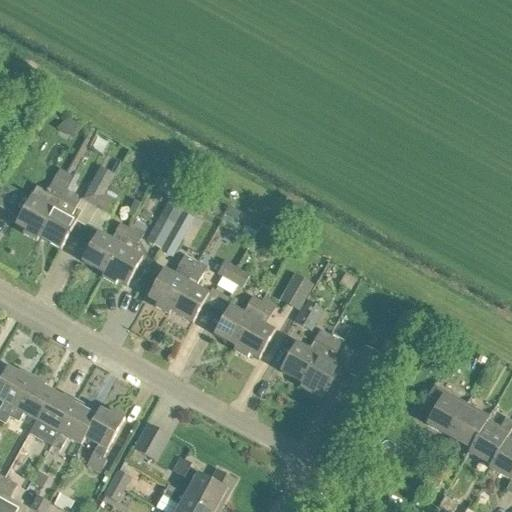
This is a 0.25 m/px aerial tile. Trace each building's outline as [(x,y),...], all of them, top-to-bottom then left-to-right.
[(98,210),(113,183),(116,178),(100,169),(83,201),(98,210)] [(0,190),(0,218),(16,227),(25,232),(23,236),(37,244),(39,240),(38,240),(63,195),(64,195),(65,192),(52,184),(46,195),(36,190),(31,200),(3,184),(0,190)] [(77,224),(71,220),(80,202),(77,200),(79,197),(66,190),(65,192),(64,195),(63,195),(38,240),(39,240),(61,252),(77,224)] [(104,198),(98,210),(111,217),(117,205),(104,198)] [(160,251),(174,227),(160,219),(146,244),(160,251)] [(161,252),(172,258),(187,232),(177,225),(161,252)] [(104,276),(129,232),(120,227),(111,243),(98,235),(82,264),(104,276)] [(129,232),(104,276),(102,280),(115,287),(117,284),(127,289),(141,263),(143,264),(147,257),(139,244),(144,235),(131,228),(129,232)] [(184,258),(173,277),(164,272),(148,301),(157,306),(155,310),(169,317),(171,313),(198,265),(184,258)] [(198,265),(171,313),(193,326),(209,297),(195,290),(206,270),(198,265)] [(230,283),(237,272),(224,265),(218,276),(230,283)] [(249,279),(237,272),(230,283),(243,290),(249,279)] [(299,313),(313,287),(294,277),(280,302),(299,313)] [(236,349),(261,305),(252,300),(243,316),(230,309),(214,337),(236,349)] [(261,305),(236,349),(234,353),(247,361),(250,357),(259,362),(275,334),(265,328),(276,309),(263,301),(261,305)] [(306,303),(294,324),(312,333),(323,312),(306,303)] [(280,374),(302,386),(329,338),(320,333),(309,353),(296,345),(280,374)] [(342,345),(329,338),(302,386),(300,390),(313,397),(316,393),(325,399),(341,370),(327,363),(332,354),(336,357),(342,345)] [(365,385),(380,357),(366,349),(350,377),(365,385)] [(10,420),(32,379),(19,371),(17,375),(8,370),(0,383),(0,402),(6,406),(0,415),(0,423),(6,427),(10,420)] [(37,423),(52,395),(43,390),(45,386),(32,379),(10,420),(18,425),(23,416),(37,423)] [(449,439),(467,407),(434,389),(425,404),(436,410),(426,427),(449,439)] [(52,395),(37,423),(32,432),(29,436),(51,448),(77,403),(63,396),(61,400),(52,395)] [(60,453),(63,449),(67,440),(81,448),(85,440),(96,419),(87,414),(89,410),(77,403),(51,448),(60,453)] [(470,451),(487,423),(489,420),(467,407),(449,439),(470,451)] [(85,440),(98,447),(87,467),(100,475),(106,463),(102,461),(125,420),(111,413),(109,417),(100,411),(96,419),(85,440)] [(490,467),(507,439),(511,430),(511,423),(506,420),(500,431),(487,423),(470,451),(468,455),(490,467)] [(156,464),(170,440),(148,427),(134,452),(156,464)] [(511,442),(507,439),(490,467),(488,471),(511,484),(511,482),(511,442)] [(186,498),(211,511),(215,511),(219,505),(223,507),(236,483),(217,473),(211,483),(186,469),(188,465),(181,461),(173,474),(193,485),(186,498)] [(112,486),(123,492),(130,480),(119,473),(112,486)] [(423,486),(432,492),(438,490),(442,482),(429,475),(423,486)] [(4,481),(0,488),(0,493),(10,500),(17,488),(4,481)] [(32,484),(20,505),(21,506),(31,511),(42,490),(32,484)] [(117,505),(123,492),(112,486),(105,499),(117,505)] [(211,511),(186,498),(170,489),(165,499),(181,507),(178,511),(211,511)] [(47,511),(54,500),(43,494),(37,506),(47,511)] [(59,496),(53,507),(62,511),(69,511),(74,504),(59,496)] [(454,511),(458,506),(445,499),(439,510),(442,511),(454,511)] [(0,511),(4,511),(8,505),(0,500),(0,511)]
